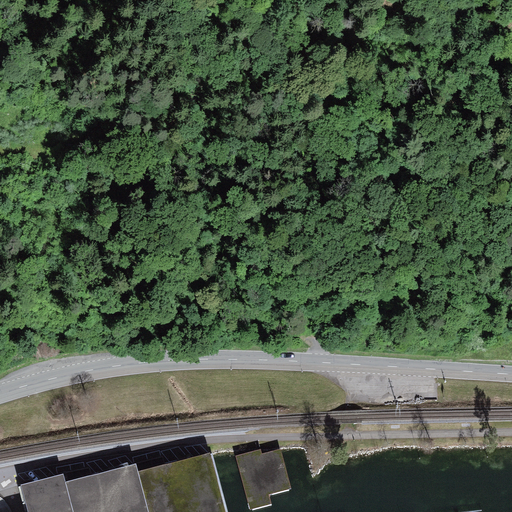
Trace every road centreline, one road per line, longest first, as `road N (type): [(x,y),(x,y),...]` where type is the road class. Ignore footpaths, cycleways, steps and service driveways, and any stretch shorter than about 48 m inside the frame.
road 1 (primary): [(511,374),(165,360),(50,377),(0,394)]
road 2 (track): [(321,362),(311,338),(82,235),(52,201),(34,156)]
